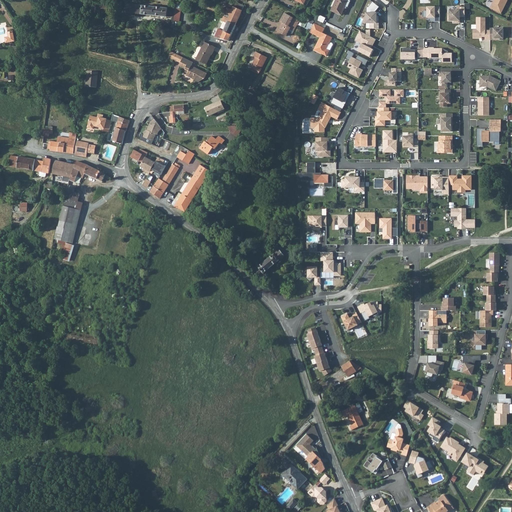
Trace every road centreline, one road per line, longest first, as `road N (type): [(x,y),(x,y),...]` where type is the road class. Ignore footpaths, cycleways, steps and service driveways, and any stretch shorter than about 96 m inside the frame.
road 1 (residential): [(415,249),(463,241),(504,241),(511,249),(511,299),(473,423),(409,385),(415,275)]
road 2 (residential): [(472,55),(437,33),(397,37),(343,138),(345,165),(464,167),(466,71)]
road 3 (residential): [(124,174),(214,244),(274,307)]
road 4 (residential): [(287,328),(351,498)]
road 5 (residential): [(263,0),(210,92),(144,103)]
road 6 (residential): [(400,250),(373,253),(336,296),(274,307)]
road 7 (residential): [(144,103),(134,69),(86,53),(91,0)]
